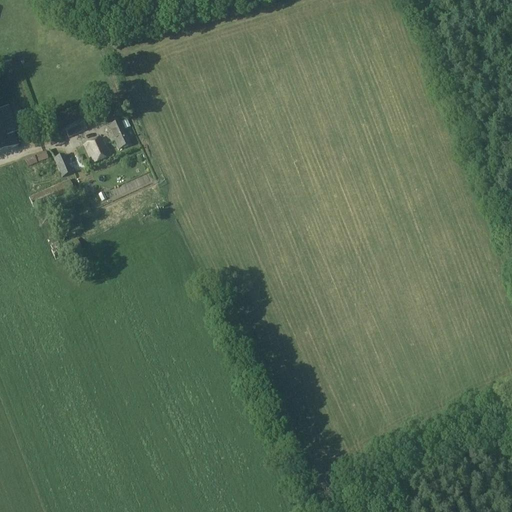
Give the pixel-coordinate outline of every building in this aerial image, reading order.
[(105,118),(118,112),(114,102),(101,108),(105,118)] [(9,108),(0,111),(0,153),(18,146),(13,134),(19,131),(9,108)] [(69,140),(87,131),(82,120),(64,129),(69,140)] [(132,146),(121,122),(108,128),(119,152),(132,146)] [(110,157),(101,138),(84,146),(93,165),(110,157)] [(73,175),(65,156),(54,161),(62,179),(73,175)] [(37,194),(30,198),(28,198),(33,209),(74,191),(69,181),(38,195),(37,194)] [(51,251),(56,262),(82,250),(77,239),(60,247),(58,243),(50,246),(52,250),(51,251)]
